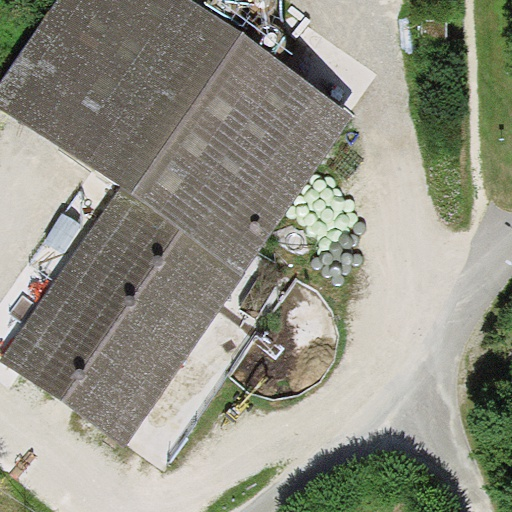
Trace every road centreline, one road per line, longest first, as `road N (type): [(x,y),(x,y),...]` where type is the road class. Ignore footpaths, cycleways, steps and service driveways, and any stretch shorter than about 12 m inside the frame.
road 1 (residential): [(433,399),(275,511)]
road 2 (residential): [(511,251),(455,308),(433,399)]
